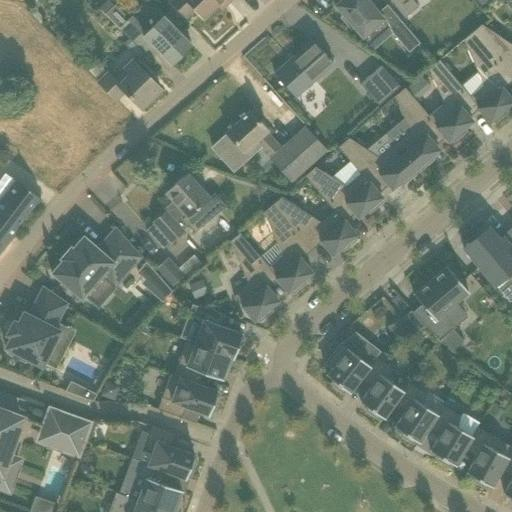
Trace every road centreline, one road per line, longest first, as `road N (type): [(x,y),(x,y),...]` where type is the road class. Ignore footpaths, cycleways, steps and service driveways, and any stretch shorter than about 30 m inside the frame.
road 1 (residential): [(0,277),(68,195),(289,0)]
road 2 (residential): [(284,375),(297,334),(511,152)]
road 3 (residential): [(471,511),(355,436),(284,375)]
road 4 (residential): [(204,511),(244,398),(284,375)]
